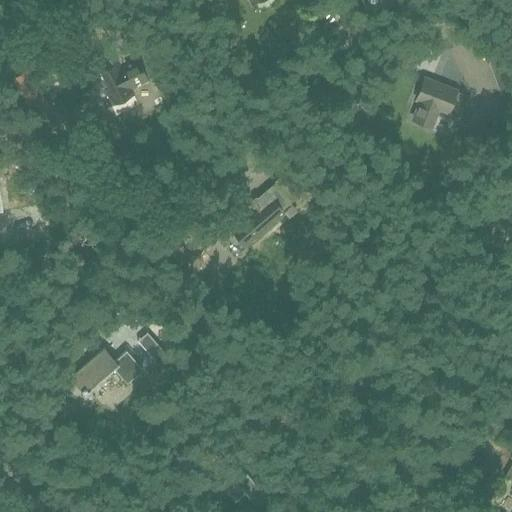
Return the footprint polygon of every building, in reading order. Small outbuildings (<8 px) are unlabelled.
[(141,63),(124,72),(115,53),(105,58),(106,60),(90,69),(96,82),(100,80),(115,111),(137,99),(135,94),(152,85),(141,63)] [(51,112),(27,71),(13,79),(38,120),(51,112)] [(418,101),(411,119),(429,126),(436,108),(460,117),(468,96),(423,78),(415,99),(418,101)] [(253,203),(255,206),(230,229),(246,248),(285,214),(281,209),(291,201),(275,184),(253,203)] [(146,332),(125,351),(112,363),(100,349),(72,374),(88,391),(114,368),(127,383),(163,351),(146,332)] [(379,389),(387,384),(374,359),(368,363),(373,371),(369,373),(367,370),(355,376),(356,379),(346,385),(357,405),(373,397),(374,397),(381,393),(379,389)] [(246,494),(255,505),(266,496),(244,469),(222,487),(235,502),(246,494)]
